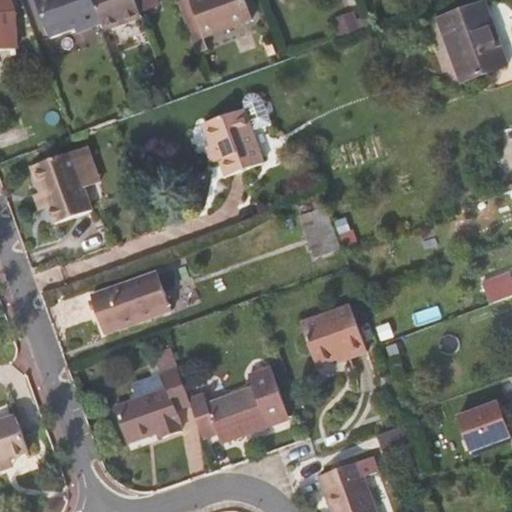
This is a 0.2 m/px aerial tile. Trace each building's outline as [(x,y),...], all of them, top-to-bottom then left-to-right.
[(0,0),(0,34),(28,32),(26,0),(0,0)] [(115,0),(57,0),(66,23),(96,11),(102,14),(118,8),(115,0)] [(115,0),(118,8),(120,13),(153,1),(153,0),(115,0)] [(194,0),(202,19),(215,14),(212,4),(224,0),(194,0)] [(511,49),(511,17),(506,0),(458,0),(454,1),(474,63),(511,49)] [(255,90),(215,106),(228,144),(232,142),(237,159),(274,144),(264,114),(283,107),(275,83),(273,81),(269,78),(266,78),(262,78),(259,80),(256,83),(254,85),(255,90)] [(86,137),(46,151),(56,179),(59,178),(70,208),(107,195),(86,137)] [(184,291),(171,256),(105,278),(109,292),(113,302),(117,313),(184,291)] [(364,290),(315,307),(330,348),(359,338),(361,342),(380,336),(364,290)] [(187,338),(184,331),(170,336),(173,343),(181,369),(128,388),(141,424),(175,410),(178,418),(197,412),(194,403),(197,402),(193,389),(203,385),(201,379),(187,338)] [(203,385),(216,420),(231,415),(234,425),(300,401),(281,349),(261,357),(266,367),(219,383),(216,374),(201,379),(203,385)] [(484,445),(511,435),(511,395),(471,410),(484,445)] [(10,451),(25,446),(42,439),(29,405),(0,415),(0,461),(13,457),(10,451)] [(424,427),(418,408),(381,421),(387,439),(424,427)] [(26,453),(25,446),(10,451),(13,457),(26,453)] [(375,448),(341,459),(354,497),(348,499),(352,511),(393,511),(397,511),(375,448)]
